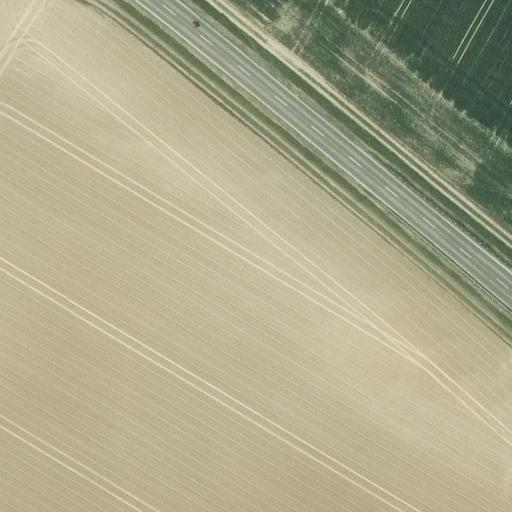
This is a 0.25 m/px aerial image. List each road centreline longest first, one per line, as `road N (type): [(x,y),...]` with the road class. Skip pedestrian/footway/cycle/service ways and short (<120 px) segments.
road 1 (track): [(107,0),(511,333)]
road 2 (secondary): [(511,291),(155,0)]
road 3 (track): [(217,0),(511,241)]
